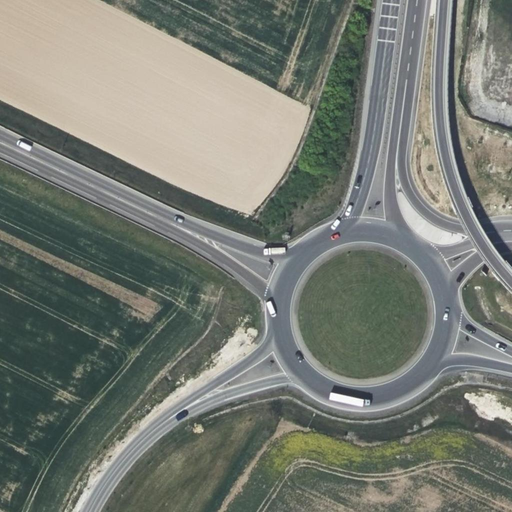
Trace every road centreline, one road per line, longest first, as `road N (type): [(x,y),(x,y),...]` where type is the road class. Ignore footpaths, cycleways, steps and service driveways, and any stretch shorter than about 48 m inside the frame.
road 1 (primary): [(511,278),(465,207),(445,145),(447,0)]
road 2 (primary): [(383,0),(367,147),(340,232)]
road 3 (unclassified): [(499,236),(439,221),(411,194),(401,165),(407,71)]
road 4 (motorway): [(0,142),(180,227)]
road 5 (primary): [(402,241),(390,200),(407,71)]
road 6 (tertiary): [(190,404),(145,437),(89,511)]
road 7 (primary): [(301,373),(346,395),(372,395),(428,363)]
road 8 (motorway): [(180,227),(276,306)]
road 9 (motorway): [(297,257),(267,256),(180,227)]
